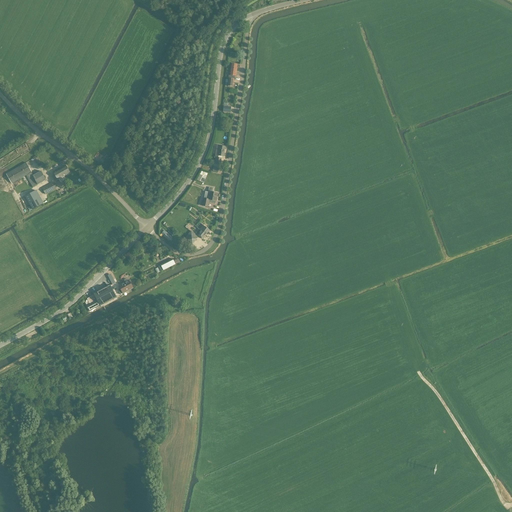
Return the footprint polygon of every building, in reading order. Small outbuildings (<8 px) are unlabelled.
[(230,75),(229,75),(227,86),(233,86),(235,75),(236,75),(237,65),(231,64),(230,75)] [(225,146),(220,146),(219,154),(217,154),(217,157),(216,157),(215,164),(221,164),(222,158),(222,156),(224,157),(225,146)] [(100,162),(105,165),(109,160),(104,157),(100,162)] [(27,162),(6,174),(12,184),(26,175),(33,188),(38,185),(46,180),(41,171),(33,175),(32,172),(27,162)] [(55,175),(53,177),(55,181),(58,180),(70,173),(66,166),(54,172),(55,175)] [(53,183),(42,188),(45,194),(56,189),(53,183)] [(218,193),(212,192),(213,188),(209,187),(207,198),(204,197),(204,198),(202,206),(209,207),(210,202),(215,204),(216,201),(218,193)] [(36,190),(25,196),(33,210),(44,203),(36,190)] [(203,239),(210,230),(200,223),(197,228),(199,230),(196,234),(203,239)] [(199,238),(192,232),(184,241),(192,247),(199,238)] [(164,236),(169,241),(172,238),(167,233),(164,236)] [(176,264),(173,258),(161,264),(163,270),(176,264)] [(125,280),(124,281),(125,282),(119,286),(121,289),(118,290),(121,295),(123,293),(133,288),(129,280),(128,281),(128,279),(126,279),(125,280)] [(87,299),(89,303),(86,304),(89,311),(117,297),(113,290),(113,289),(109,288),(107,289),(107,288),(87,299)]
